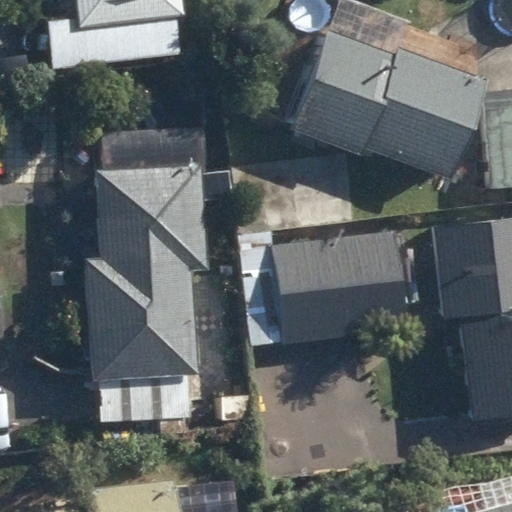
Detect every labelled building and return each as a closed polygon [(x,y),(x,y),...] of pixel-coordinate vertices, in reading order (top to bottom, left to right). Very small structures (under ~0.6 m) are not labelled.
[(11,30),(17,77),(179,56),(174,18),(186,16),(183,0),(76,0),(80,22),(11,30)] [(364,151),(453,184),(489,82),(398,49),(409,20),(352,0),(341,0),(294,132),(362,157),(364,151)] [(511,109),(487,112),(494,192),(511,190),(511,109)] [(86,262),(94,383),(200,376),(194,272),(209,271),(202,167),(100,173),(105,261),(86,262)] [(465,318),(476,422),(511,418),(511,222),(436,231),(447,320),(465,318)] [(289,326),(291,347),(407,332),(395,233),(242,251),(252,331),(289,326)] [(175,444),(177,473),(209,471),(207,441),(175,444)] [(511,511),(511,470),(406,501),(408,511),(511,511)] [(67,511),(179,511),(177,482),(85,493),(87,510),(67,511)]
